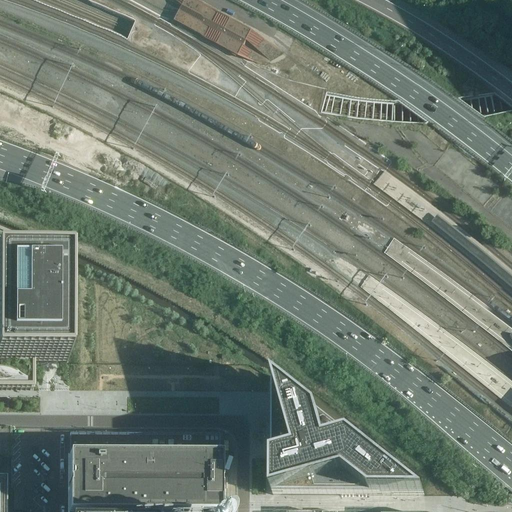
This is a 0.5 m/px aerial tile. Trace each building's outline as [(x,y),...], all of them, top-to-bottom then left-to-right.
[(179,25),(238,57),(252,32),(192,0),(184,0),(181,7),(173,22),(179,25)] [(68,262),(67,262),(67,261),(67,260),(66,260),(0,233),(0,391),(33,391),(34,383),(34,373),(34,368),(34,363),(66,363),(66,362),(66,361),(67,361),(67,359),(68,277),(68,263),(68,262)] [(305,402),(274,378),(273,392),(273,411),(273,458),(273,459),(273,496),(340,496),(424,496),(416,490),(414,488),(368,451),(318,413),(313,408),(305,402)] [(0,456),(10,457),(10,429),(10,428),(10,427),(7,427),(0,427),(0,456)] [(218,511),(219,498),(219,476),(219,448),(219,436),(69,435),(69,458),(68,511),(218,511)] [(23,488),(14,488),(14,511),(23,511),(23,488)]
